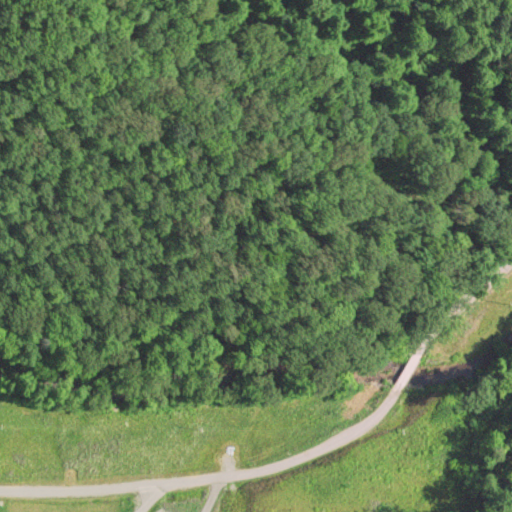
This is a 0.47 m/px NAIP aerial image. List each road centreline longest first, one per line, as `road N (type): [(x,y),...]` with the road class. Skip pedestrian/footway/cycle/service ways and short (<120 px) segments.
road 1 (tertiary): [(0,487),(217,478),(298,458),(368,421),(393,392)]
road 2 (tertiary): [(420,349),(511,253)]
